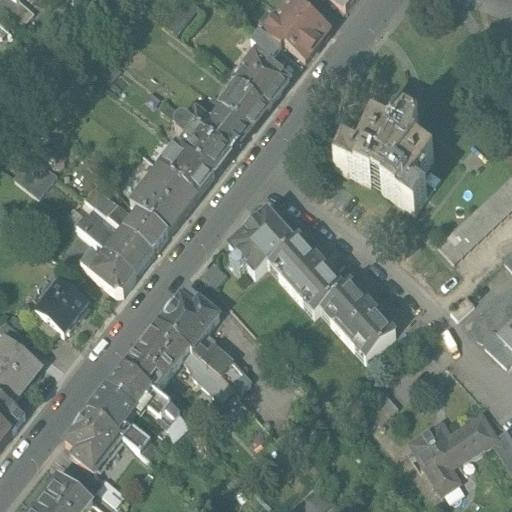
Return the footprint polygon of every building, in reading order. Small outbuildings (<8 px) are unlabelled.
[(7,0),(0,0),(0,1),(0,9),(24,30),(33,18),(18,5),(16,7),(7,0)] [(183,0),(161,29),(174,39),(197,10),(183,0)] [(324,0),(345,14),(355,0),(324,0)] [(305,15),(290,3),(262,39),(281,54),(285,49),(305,65),(330,32),(306,13),(305,15)] [(262,39),(260,37),(251,48),(257,53),(272,65),(281,54),(262,39)] [(272,65),(257,53),(248,64),(284,92),(289,85),(282,79),(283,77),(270,67),(272,65)] [(284,92),(248,64),(243,70),(239,70),(235,71),(232,74),(231,78),(231,83),(268,112),(284,92)] [(268,112),(231,83),(228,88),(233,92),(228,100),(229,101),(223,108),(220,112),(249,136),(268,112)] [(223,108),(212,100),(209,104),(219,113),(220,112),(223,108)] [(178,115),(165,105),(160,111),(173,121),(178,115)] [(219,113),(212,123),(208,122),(196,112),(187,123),(232,158),(249,136),(220,112),(219,113)] [(175,132),(177,135),(192,147),(185,156),(215,180),(232,158),(187,123),(186,122),(183,121),(180,121),(177,123),(175,125),(174,129),(175,132)] [(394,139),(372,129),(358,160),(343,153),(334,172),(370,189),(371,187),(383,194),(381,195),(414,219),(427,202),(413,192),(433,164),(414,150),(419,134),(405,126),(394,139)] [(185,156),(176,149),(158,171),(160,172),(198,202),(215,180),(185,156)] [(35,163),(17,186),(39,204),(58,181),(35,163)] [(198,202),(160,172),(131,209),(139,216),(168,239),(198,202)] [(511,181),(501,191),(511,203),(511,181)] [(511,203),(501,191),(437,249),(453,267),(511,213),(511,203)] [(124,234),(84,203),(64,223),(106,257),(136,280),(154,258),(124,234)] [(133,224),(116,211),(108,221),(124,234),(133,224)] [(168,239),(139,216),(133,224),(124,234),(154,258),(168,239)] [(256,225),(243,236),(245,239),(229,253),(255,282),(268,270),(268,269),(293,247),(268,219),(258,227),(256,225)] [(343,293),(297,243),(268,269),(269,271),(272,267),(283,279),(279,282),(303,308),(306,305),(316,316),(313,319),(314,320),(320,315),(343,293)] [(136,280),(106,257),(97,268),(88,261),(81,269),(116,297),(122,296),(136,280)] [(511,323),(496,338),(497,338),(511,355),(511,257),(503,265),(511,275),(511,323)] [(225,277),(214,266),(202,278),(213,289),(225,277)] [(59,286),(35,316),(43,322),(59,335),(63,339),(67,334),(68,336),(76,326),(74,325),(88,308),(59,286)] [(395,339),(349,288),(343,293),(320,315),(321,316),(324,312),(334,324),(331,327),(354,352),(358,349),(368,361),(365,364),(366,365),(395,339)] [(219,320),(186,294),(158,329),(211,371),(231,393),(238,400),(250,386),(232,366),(212,349),(216,345),(206,337),(219,320)] [(493,342),(497,338),(496,338),(511,323),(511,303),(510,301),(478,322),(475,326),(474,330),(474,335),(476,339),(480,342),(484,344),(489,344),(493,342)] [(59,335),(43,322),(34,332),(51,345),(59,335)] [(25,342),(5,325),(0,331),(0,337),(5,342),(6,341),(18,351),(25,342)] [(158,329),(124,372),(155,396),(183,362),(193,380),(219,404),(231,393),(211,371),(158,329)] [(18,351),(6,341),(5,342),(0,348),(0,376),(22,394),(42,370),(20,353),(21,353),(18,351)] [(155,396),(124,372),(107,394),(136,416),(143,407),(161,422),(165,416),(173,424),(179,417),(171,409),(155,396)] [(0,376),(0,426),(12,436),(25,420),(10,409),(22,394),(0,376)] [(382,393),(364,410),(379,427),(397,411),(382,393)] [(136,416),(107,394),(88,417),(121,443),(141,459),(150,446),(132,431),(130,434),(126,432),(137,417),(136,416)] [(337,426),(307,394),(297,403),(303,409),(302,410),(326,436),(337,426)] [(121,443),(88,417),(65,446),(77,455),(72,460),(94,478),(121,443)] [(444,443),(432,432),(409,446),(442,496),(459,485),(448,468),(460,459),(463,463),(490,445),(496,441),(495,440),(481,419),(444,443)] [(0,450),(12,436),(0,426),(0,450)] [(511,441),(506,432),(495,440),(496,441),(490,445),(511,477),(511,441)] [(321,475),(300,453),(301,452),(283,433),(274,441),(311,483),(321,475)] [(150,446),(141,459),(148,465),(167,443),(161,437),(158,435),(150,446)] [(87,511),(93,506),(59,480),(33,511),(87,511)] [(124,498),(104,482),(96,493),(115,509),(124,498)] [(318,489),(293,511),(322,511),(331,504),(318,489)]
